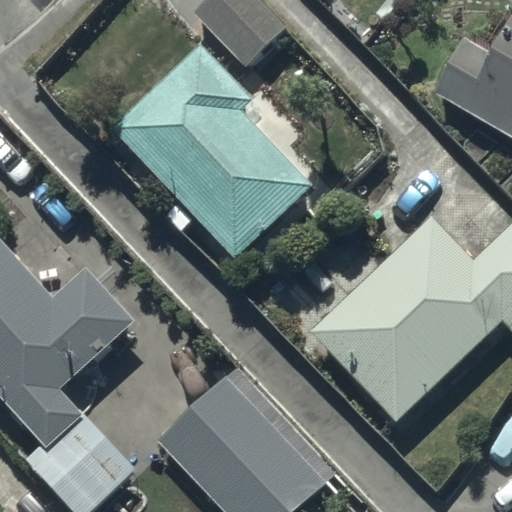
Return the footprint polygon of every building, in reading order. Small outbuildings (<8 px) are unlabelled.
[(253,0),(228,0),(200,29),(252,79),(293,38),(253,0)] [(511,148),(511,46),(497,74),(468,57),(439,106),(511,148)] [(207,61),(117,145),(243,279),(320,206),(251,132),(263,121),(207,61)] [(438,229),(316,346),(405,438),(510,337),(511,339),(511,245),(481,275),(438,229)] [(0,249),(0,407),(54,467),(93,431),(70,406),(144,339),(96,286),(61,317),(0,249)] [(231,389),(162,455),(216,511),(314,511),(332,496),(231,389)]
